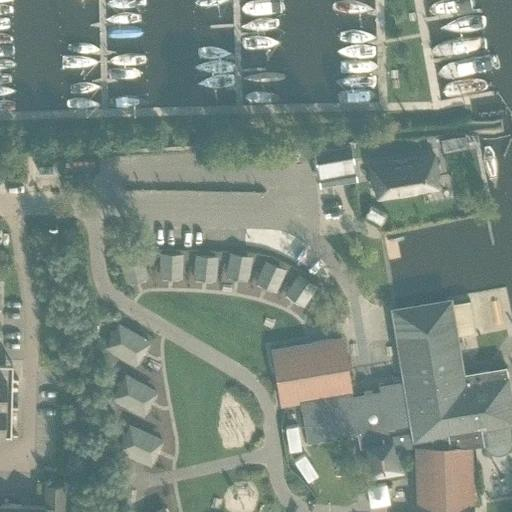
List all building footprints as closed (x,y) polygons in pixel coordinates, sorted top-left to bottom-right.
[(465,135),(440,139),(442,152),(467,148),(465,135)] [(336,146),(322,147),(325,179),(346,178),(343,146),(336,146)] [(435,186),(434,177),(437,176),(433,154),(368,164),(372,187),(375,187),(377,195),(435,186)] [(271,255),(260,248),(247,266),(258,273),(271,255)] [(292,270),(281,262),(268,280),(279,288),(292,270)] [(300,302),(312,283),(301,276),(289,295),(300,302)] [(507,447),(509,442),(510,437),(507,422),(511,421),(511,415),(504,367),(461,374),(448,300),(393,310),(405,380),(378,385),(379,390),(350,395),(341,337),(271,349),(280,404),(299,401),(305,442),(365,432),(367,445),(364,445),(366,456),(361,457),(365,477),(401,471),(398,451),(392,452),(391,441),(388,441),(386,428),(412,424),(414,437),(431,434),(433,447),(416,447),(417,511),(471,511),(469,445),(468,446),(468,444),(483,441),(485,446),(489,449),(493,452),(499,452),(503,450),(507,447)] [(64,511),(65,485),(44,485),(42,511),(34,511),(23,511),(22,511),(64,511)]
